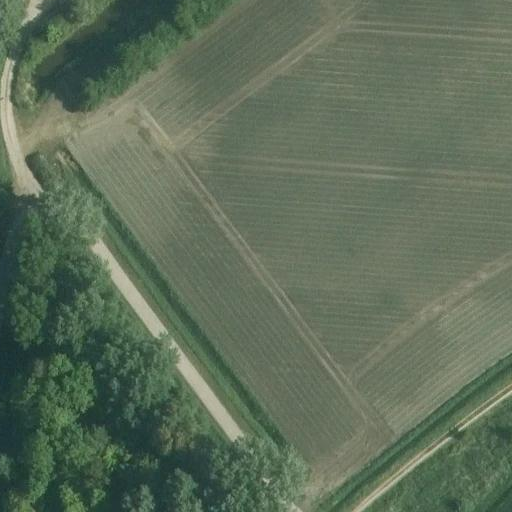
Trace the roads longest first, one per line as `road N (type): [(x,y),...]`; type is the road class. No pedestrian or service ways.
road 1 (unclassified): [(290,511),(62,210),(27,211),(0,292)]
road 2 (track): [(177,0),(55,102),(23,162),(37,207)]
